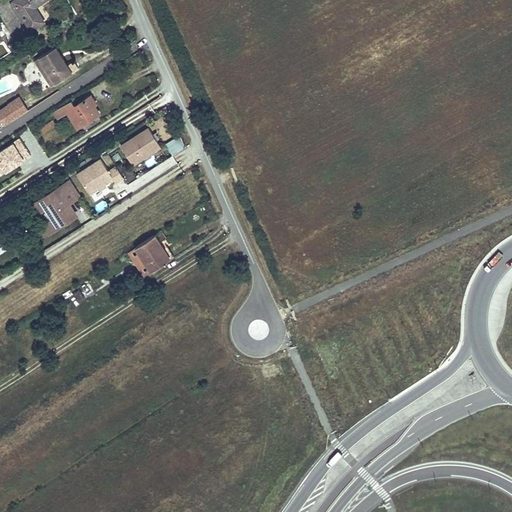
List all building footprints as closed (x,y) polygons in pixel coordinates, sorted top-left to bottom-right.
[(41,0),(16,0),(33,26),(45,17),(37,3),(41,0)] [(58,44),(37,58),(49,77),(54,73),(58,81),(80,67),(76,60),(70,64),(58,44)] [(54,73),(49,77),(53,84),(58,81),(54,73)] [(0,95),(8,93),(4,81),(0,82),(0,95)] [(12,104),(22,98),(21,95),(10,102),(12,104)] [(74,100),(57,111),(61,117),(72,110),(81,125),(99,113),(95,107),(98,104),(93,96),(78,106),(74,100)] [(0,114),(5,123),(29,107),(22,98),(12,104),(10,102),(0,108),(0,114)] [(43,132),(56,127),(53,121),(40,126),(43,132)] [(163,146),(159,139),(156,134),(152,127),(123,145),(135,164),(163,146)] [(187,147),(182,135),(169,144),(174,155),(187,147)] [(24,159),(34,152),(23,136),(0,151),(0,162),(4,159),(10,168),(20,161),(19,160),(23,157),(24,159)] [(10,168),(4,159),(0,162),(0,166),(3,172),(10,168)] [(125,177),(119,166),(111,171),(103,159),(79,174),(91,193),(115,178),(118,182),(125,177)] [(70,204),(82,195),(72,179),(35,203),(40,211),(46,207),(54,219),(42,227),(47,236),(73,219),(69,211),(73,208),(70,204)] [(78,216),(73,208),(69,211),(73,219),(78,216)] [(170,257),(155,234),(137,245),(153,269),(170,257)] [(153,269),(137,245),(130,250),(146,273),(153,269)] [(104,283),(99,275),(91,280),(96,288),(104,283)] [(95,290),(88,279),(73,289),(80,299),(95,290)]
